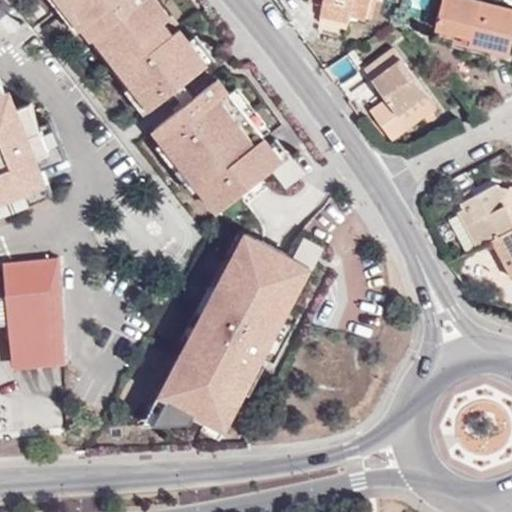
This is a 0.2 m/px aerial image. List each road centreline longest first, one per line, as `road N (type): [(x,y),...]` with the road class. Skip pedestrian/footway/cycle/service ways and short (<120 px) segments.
road 1 (tertiary): [(410,413),(371,442),(308,463),(139,483),(0,488)]
road 2 (unclassified): [(381,197),(233,0)]
road 3 (tertiary): [(204,511),(361,479),(436,485)]
road 4 (residential): [(75,225),(97,179),(60,91),(0,63)]
road 5 (residential): [(381,197),(499,125)]
road 6 (residential): [(75,225),(82,346)]
